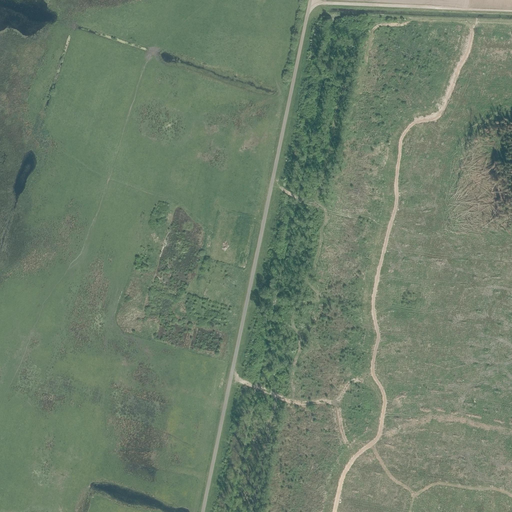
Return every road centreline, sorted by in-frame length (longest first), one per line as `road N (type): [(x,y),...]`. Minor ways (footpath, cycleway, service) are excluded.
road 1 (unknown): [(212,511),(320,9),(310,1)]
road 2 (unclassified): [(202,511),(310,0)]
